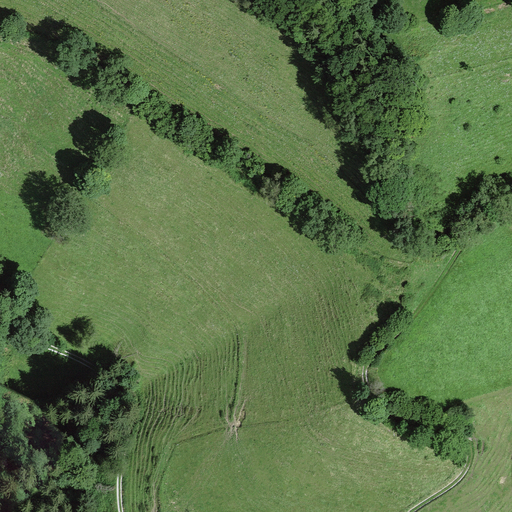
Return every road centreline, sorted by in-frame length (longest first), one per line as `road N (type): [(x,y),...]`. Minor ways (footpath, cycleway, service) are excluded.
road 1 (track): [(411,511),(471,469),(477,435),(391,385),(385,357),(462,242),(511,203)]
road 2 (track): [(122,511),(121,465),(135,412),(126,391),(24,335),(0,308)]
